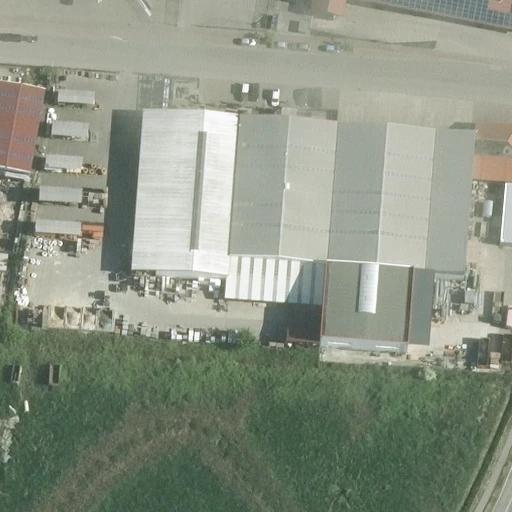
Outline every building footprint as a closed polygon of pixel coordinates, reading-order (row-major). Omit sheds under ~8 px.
[(347,32),(352,12),(511,45),(511,0),(295,0),(317,4),(313,24),(347,32)] [(0,98),(0,171),(34,178),(50,94),(3,85),(0,98)] [(69,101),(68,114),(104,116),(105,103),(69,101)] [(511,128),(472,125),(471,140),(295,127),(296,115),(279,114),(278,125),(140,115),(127,276),(329,291),(328,313),(349,314),(352,274),(459,282),(466,183),(511,186),(511,128)] [(61,147),(97,149),(97,134),(62,132),(61,147)] [(56,166),(55,179),(91,181),(92,169),(56,166)] [(50,198),(49,212),(91,215),(92,201),(50,198)] [(46,231),(45,244),(91,247),(92,234),(46,231)]
